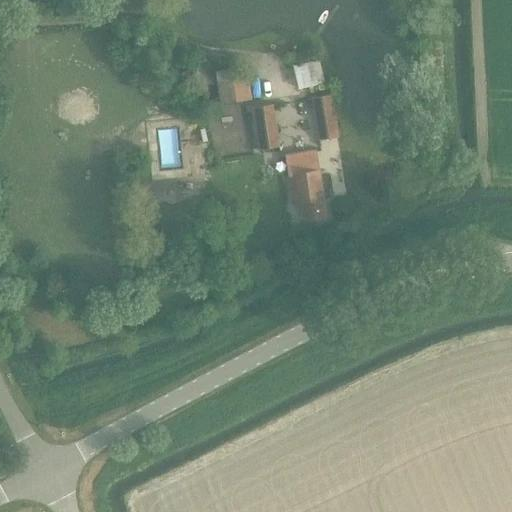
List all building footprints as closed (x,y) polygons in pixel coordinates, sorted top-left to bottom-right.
[(313,58),(293,63),(299,87),(318,82),(313,58)] [(250,75),(219,76),(219,100),(250,99),(250,75)] [(330,97),(310,100),(317,139),(336,136),(330,97)] [(272,106),(252,109),(258,149),(278,145),(272,106)] [(300,202),(303,220),(325,217),(314,151),(284,156),(291,203),(300,202)]
